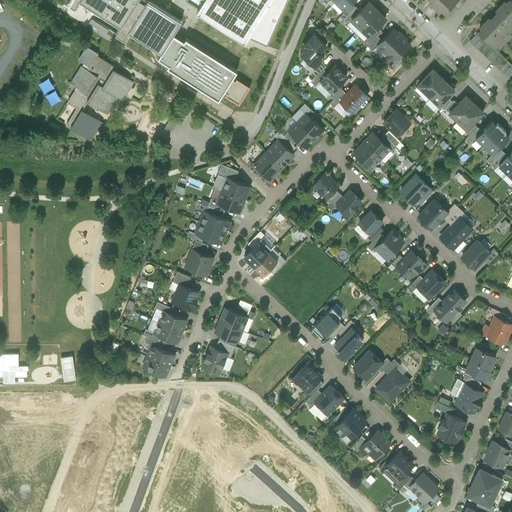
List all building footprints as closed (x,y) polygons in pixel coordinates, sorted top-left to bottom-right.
[(69,0),(67,4),(75,9),(80,1),(120,27),(115,34),(123,40),(128,32),(161,53),(173,34),(182,21),(149,0),(69,0)] [(186,0),(199,8),(197,11),(245,42),(248,37),(267,46),(287,0),(186,0)] [(353,0),(336,0),(336,1),(344,9),(351,2),(353,0)] [(441,0),(435,7),(437,9),(440,7),(445,13),(454,4),(457,0),(441,0)] [(511,0),(509,0),(507,2),(505,0),(500,5),(511,16),(511,0)] [(351,2),(344,9),(346,11),(340,16),(343,19),(356,6),(351,2)] [(368,2),(360,10),(352,19),(360,27),(377,10),(368,2)] [(510,30),(511,28),(511,16),(500,5),(496,10),(498,12),(495,15),(510,30)] [(360,10),(356,6),(343,19),(348,24),(352,19),(360,10)] [(386,18),(377,10),(360,27),(368,35),(369,36),(377,27),(386,18)] [(502,38),(510,30),(495,15),(491,19),(489,17),(485,22),(502,38)] [(88,25),(106,33),(109,27),(91,19),(88,25)] [(494,47),(502,38),(485,22),(480,27),(482,28),(478,32),(482,36),(487,40),(491,44),(494,47)] [(382,31),(377,27),(369,36),(368,35),(364,39),(369,44),(377,35),(382,31)] [(393,28),(382,40),(377,45),(386,53),(403,35),(399,31),(398,32),(393,28)] [(474,45),(482,36),(478,32),(470,40),(474,45)] [(313,65),(315,67),(321,61),(321,55),(318,53),(326,44),(314,33),(302,46),(306,51),(302,55),(313,65)] [(184,41),(173,34),(161,53),(158,58),(169,64),(168,67),(219,99),(224,91),(227,93),(226,96),(238,104),(249,87),(236,79),(235,81),(232,78),(237,70),(186,38),(184,41)] [(382,40),(377,35),(369,44),(368,46),(372,50),(377,45),(382,40)] [(407,39),(403,35),(386,53),(394,61),(399,56),(410,45),(406,40),(407,39)] [(478,49),(487,40),(482,36),(474,45),(478,49)] [(483,53),(491,44),(487,40),(478,49),(483,53)] [(487,57),(495,48),(494,47),(491,44),(483,53),(487,57)] [(78,59),(89,66),(87,70),(82,66),(71,83),(77,86),(67,101),(77,108),(67,125),(91,140),(103,122),(82,109),(87,101),(105,112),(115,95),(120,98),(132,80),(113,68),(115,66),(97,55),(98,54),(86,46),(78,59)] [(350,48),(345,53),(350,57),(354,52),(350,48)] [(491,61),(500,52),(495,48),(487,57),(491,61)] [(496,65),(504,57),(500,52),(491,61),(496,65)] [(309,70),(313,65),(302,55),(300,57),(299,59),(300,61),(301,63),(309,70)] [(404,60),(399,56),(394,61),(390,66),(394,71),(404,60)] [(500,69),(508,61),(504,57),(496,65),(500,69)] [(314,79),(324,69),(326,66),(321,61),(315,67),(313,65),(309,70),(309,74),(314,79)] [(504,73),(511,65),(511,64),(508,61),(500,69),(504,73)] [(321,81),(332,91),(338,85),(346,76),(335,66),(328,73),(321,81)] [(321,81),(328,73),(324,69),(314,79),(311,82),(315,86),(321,81)] [(417,85),(431,97),(446,81),(433,69),(417,85)] [(314,79),(309,74),(305,79),(309,83),(311,82),(314,79)] [(321,81),(315,86),(327,97),(329,94),(332,91),(321,81)] [(455,90),(446,81),(431,97),(439,106),(447,97),(455,90)] [(334,99),(342,90),(338,85),(332,91),(329,94),(334,99)] [(346,118),(367,96),(355,85),(347,94),(334,107),(346,118)] [(334,107),(347,94),(342,90),(334,99),(330,103),(334,107)] [(466,95),(457,104),(449,112),(458,121),(474,103),(466,95)] [(401,106),(406,101),(401,97),(396,101),(401,106)] [(447,97),(439,106),(444,110),(445,108),(452,101),(447,97)] [(452,101),(445,108),(449,112),(457,104),(453,100),(452,101)] [(305,103),(291,116),(297,122),(306,113),(310,108),(305,103)] [(458,121),(467,129),(473,122),(483,112),(474,103),(458,121)] [(306,113),(315,121),(319,117),(310,108),(306,113)] [(410,123),(395,109),(384,122),(398,135),(410,123)] [(315,121),(306,113),(297,122),(315,139),(324,129),(315,121)] [(297,122),(291,116),(278,130),(284,136),(288,131),(297,122)] [(491,120),(482,130),(475,137),(476,137),(484,145),(502,127),(497,123),(496,124),(491,120)] [(467,129),(458,121),(454,125),(462,133),(465,131),(467,129)] [(315,139),(297,122),(288,131),(297,140),(306,148),(315,139)] [(340,122),(334,129),(339,134),(345,127),(340,122)] [(477,126),(473,122),(467,129),(465,131),(469,135),(477,126)] [(437,132),(435,125),(429,126),(431,133),(437,132)] [(482,130),(477,126),(469,135),(465,139),(470,144),(476,137),(475,137),(482,130)] [(506,131),(502,127),(484,145),(492,153),(493,154),(499,147),(509,137),(504,132),(506,131)] [(389,130),(384,135),(396,146),(400,141),(389,130)] [(297,140),(288,131),(284,136),(293,144),(297,140)] [(379,138),(373,133),(364,143),(380,158),(384,162),(394,152),(392,151),(389,148),(390,148),(379,138)] [(384,135),(383,134),(379,138),(390,148),(389,148),(392,151),(396,146),(384,135)] [(294,154),(279,139),(266,152),(282,167),(291,158),(290,158),(294,154)] [(444,149),(448,145),(443,140),(439,144),(444,149)] [(380,158),(364,143),(354,153),(360,158),(370,168),(371,168),(380,158)] [(503,151),(499,147),(493,154),(492,153),(486,160),(491,164),(503,151)] [(503,151),(491,164),(495,168),(499,165),(508,156),(503,151)] [(511,151),(508,156),(499,165),(507,173),(511,168),(511,151)] [(282,167),(266,152),(254,165),(270,180),(282,167)] [(370,168),(360,158),(356,162),(369,175),(373,170),(371,168),(370,168)] [(228,177),(235,180),(238,170),(222,163),(218,173),(228,177)] [(400,171),(405,175),(410,169),(406,165),(400,171)] [(338,185),(325,172),(313,185),(327,197),(335,189),(338,185)] [(429,187),(416,175),(400,191),(413,203),(417,200),(429,187)] [(222,190),(244,199),(250,186),(235,180),(228,177),(222,190)] [(421,204),(433,191),(429,187),(417,200),(421,204)] [(339,193),(335,189),(327,197),(322,202),(327,206),(339,193)] [(244,199),(222,190),(218,199),(217,203),(226,207),(239,212),(244,199)] [(362,201),(350,190),(344,197),(336,205),(348,216),(352,211),(353,211),(357,207),(357,206),(362,201)] [(473,195),(478,200),(484,195),(479,190),(473,195)] [(344,197),(339,193),(327,206),(331,210),(336,205),(344,197)] [(217,203),(218,199),(211,196),(208,205),(215,208),(224,212),(226,207),(217,203)] [(447,211),(434,199),(418,216),(431,228),(442,216),(447,211)] [(204,210),(213,214),(215,208),(208,205),(200,202),(198,208),(204,210)] [(442,216),(447,221),(459,208),(454,203),(447,211),(442,216)] [(459,216),(460,217),(464,212),(459,208),(447,221),(451,225),(459,216)] [(200,222),(225,232),(230,221),(213,214),(204,210),(200,222)] [(382,221),(371,210),(359,223),(370,234),(378,225),(382,221)] [(460,217),(471,228),(476,223),(464,212),(460,217)] [(460,217),(459,216),(451,225),(440,236),(453,249),(462,240),(473,229),(471,228),(460,217)] [(499,225),(505,230),(510,224),(505,219),(499,225)] [(204,236),(220,243),(225,232),(200,222),(196,233),(204,236)] [(383,230),(378,225),(370,234),(367,236),(372,241),(380,233),(383,230)] [(195,239),(202,242),(204,236),(196,233),(189,230),(187,236),(195,239)] [(391,230),(384,237),(375,247),(387,259),(404,242),(391,230)] [(260,231),(248,244),(252,248),(264,235),(260,231)] [(375,247),(384,237),(380,233),(372,241),(368,246),(372,250),(375,247)] [(255,267),(268,252),(273,248),(275,245),(264,235),(252,248),(244,256),(255,267)] [(192,248),(205,254),(209,245),(202,242),(195,239),(192,248)] [(487,250),(491,245),(484,239),(480,243),(487,250)] [(453,249),(458,253),(462,249),(466,244),(462,240),(453,249)] [(480,243),(477,241),(466,253),(462,257),(474,269),(483,259),(490,252),(487,250),(480,243)] [(185,266),(205,274),(212,257),(205,254),(192,248),(185,266)] [(277,261),(281,256),(273,248),(268,252),(277,261)] [(499,253),(493,248),(490,252),(483,259),(488,264),(499,253)] [(458,253),(456,254),(460,258),(462,257),(466,253),(462,249),(458,253)] [(404,259),(397,266),(403,271),(402,272),(403,274),(404,275),(406,275),(407,275),(409,277),(416,270),(416,271),(420,267),(419,266),(422,263),(420,261),(422,259),(418,256),(416,257),(410,251),(404,259)] [(255,267),(263,275),(269,269),(277,261),(268,252),(255,267)] [(397,266),(404,259),(399,254),(387,267),(391,271),(397,266)] [(281,256),(277,261),(269,269),(273,273),(286,260),(281,256)] [(424,279),(417,286),(429,297),(445,281),(433,269),(424,279)] [(179,284),(188,286),(192,277),(177,271),(173,281),(179,284)] [(417,286),(424,279),(420,275),(407,287),(412,292),(417,286)] [(199,291),(188,286),(179,284),(172,301),(191,309),(193,306),(194,306),(197,300),(196,299),(199,291)] [(442,301),(434,310),(446,321),(449,318),(457,310),(466,301),(454,289),(442,301)] [(434,310),(442,301),(438,297),(426,310),(430,314),(434,310)] [(164,311),(171,313),(173,308),(157,301),(155,307),(164,311)] [(238,305),(235,312),(247,317),(252,319),(254,312),(238,305)] [(235,312),(225,307),(220,320),(242,329),(247,317),(235,312)] [(338,319),(341,315),(332,307),(328,310),(315,323),(313,327),(321,336),(325,332),(327,334),(339,321),(338,319)] [(495,316),(505,320),(507,315),(492,308),(489,313),(495,316)] [(461,314),(457,310),(449,318),(453,322),(461,314)] [(186,320),(171,313),(164,311),(159,322),(183,331),(185,326),(183,325),(186,320)] [(487,335),(504,342),(511,324),(511,323),(505,320),(495,316),(490,327),(487,335)] [(242,329),(220,320),(215,331),(221,334),(237,340),(242,329)] [(344,326),(339,321),(327,334),(332,339),(344,326)] [(180,337),(183,331),(159,322),(155,332),(161,336),(176,342),(179,336),(180,337)] [(487,335),(490,327),(486,324),(482,332),(487,335)] [(337,351),(345,358),(362,340),(355,334),(357,332),(352,327),(335,345),(339,349),(337,351)] [(159,341),(161,336),(155,332),(146,329),(143,334),(147,336),(159,341)] [(237,340),(221,334),(218,339),(235,346),(237,340)] [(152,345),(162,349),(164,343),(159,341),(147,336),(145,342),(152,345)] [(235,346),(218,339),(215,347),(228,352),(226,356),(230,357),(235,346)] [(476,347),(484,350),(487,345),(476,340),(473,346),(476,347)] [(148,356),(170,365),(174,354),(162,349),(152,345),(148,356)] [(215,347),(210,345),(202,366),(219,373),(226,356),(228,352),(215,347)] [(471,357),(491,366),(496,356),(484,350),(476,347),(471,357)] [(377,368),(382,362),(370,350),(354,367),(366,378),(377,368)] [(165,376),(170,365),(148,356),(143,367),(151,370),(153,375),(158,373),(165,376)] [(383,370),(391,362),(387,357),(382,362),(377,368),(380,372),(383,370)] [(491,366),(471,357),(466,368),(473,372),(485,378),(488,372),(491,366)] [(389,375),(396,368),(400,364),(394,358),(391,362),(383,370),(389,375)] [(321,376),(307,362),(293,377),(294,379),(294,381),(296,384),(299,383),(307,391),(319,379),(321,376)] [(473,372),(466,368),(462,367),(460,372),(465,374),(471,377),(473,372)] [(376,388),(389,401),(399,391),(401,390),(403,388),(403,386),(409,380),(396,368),(389,375),(376,388)] [(464,383),(478,389),(481,382),(471,377),(465,374),(461,382),(464,383)] [(323,383),(319,379),(307,391),(306,392),(311,396),(317,389),(323,383)] [(455,403),(474,412),(477,405),(478,406),(482,399),(480,398),(483,392),(478,389),(464,383),(455,403)] [(343,397),(331,385),(322,394),(315,402),(327,413),(343,397)] [(315,402),(322,394),(317,389),(311,396),(306,401),(311,406),(315,402)] [(447,412),(451,414),(453,409),(437,401),(434,407),(447,412)] [(338,423),(350,410),(346,406),(333,419),(338,423)] [(366,421),(352,408),(350,410),(338,423),(334,427),(342,434),(343,435),(347,431),(352,436),(366,421)] [(438,433),(456,442),(459,435),(460,436),(464,429),(462,428),(465,421),(451,414),(447,412),(444,419),(442,418),(439,426),(441,427),(438,433)] [(511,414),(506,412),(498,428),(511,434),(511,414)] [(391,442),(377,429),(367,440),(360,447),(368,455),(372,451),(378,456),(391,442)] [(347,442),(352,436),(347,431),(343,435),(342,434),(340,436),(347,442)] [(360,447),(367,440),(362,435),(352,445),(357,450),(360,447)] [(511,442),(502,438),(499,444),(510,449),(511,449),(511,442)] [(499,444),(492,441),(484,458),(489,460),(497,464),(502,466),(504,462),(508,453),(510,449),(499,444)] [(408,459),(399,450),(381,470),(382,472),(387,467),(399,478),(406,471),(412,465),(407,460),(408,459)] [(387,467),(382,472),(394,483),(399,478),(387,467)] [(501,479),(479,469),(476,477),(472,485),(468,494),(478,499),(489,504),(501,479)] [(411,476),(406,471),(399,478),(394,483),(394,484),(399,489),(411,476)] [(438,487),(423,473),(416,480),(410,486),(420,495),(417,497),(423,502),(438,487)] [(416,480),(411,476),(399,489),(403,493),(410,486),(416,480)] [(492,511),(495,507),(489,504),(478,499),(476,505),(478,506),(491,511),(492,511)]
